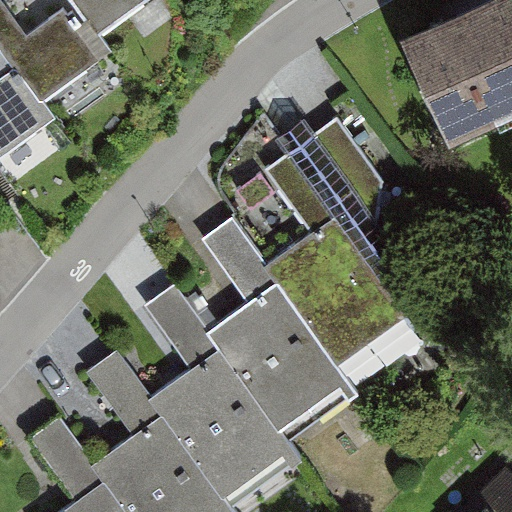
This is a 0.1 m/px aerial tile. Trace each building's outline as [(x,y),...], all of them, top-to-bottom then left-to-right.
[(0,0),(0,36),(15,57),(44,95),(108,47),(94,26),(75,0),(66,0),(26,28),(7,0),(0,0)] [(75,0),(94,26),(128,0),(75,0)] [(511,0),(464,0),(401,28),(447,133),(511,104),(511,0)] [(0,143),(52,106),(44,95),(15,57),(0,67),(0,143)] [(71,501),(55,511),(241,511),(238,508),(301,463),(286,443),(356,393),(337,366),(432,294),(376,220),(382,180),(337,118),(274,168),(319,231),(272,265),(235,214),(221,224),(206,235),(252,298),(208,327),(179,287),(166,295),(152,305),(199,371),(156,404),(119,352),(105,362),(89,374),(135,437),(94,467),(61,421),(46,431),(29,444),(71,501)] [(511,511),(511,467),(506,461),(452,511),(511,511)]
